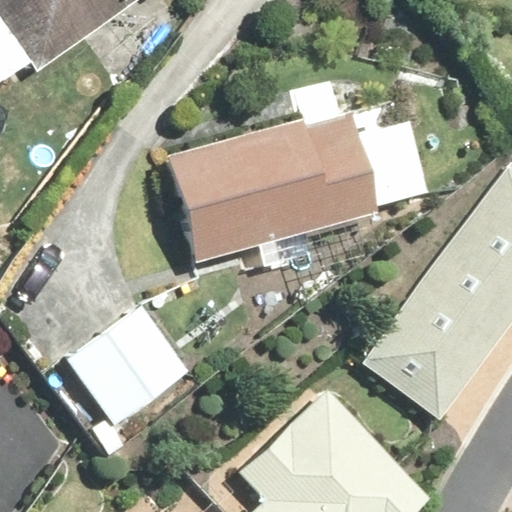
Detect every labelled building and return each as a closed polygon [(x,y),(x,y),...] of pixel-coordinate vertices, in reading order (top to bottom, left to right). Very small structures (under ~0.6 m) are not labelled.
[(0,0),(0,71),(19,58),(31,76),(139,0),(0,0)] [(162,157),(192,266),(374,217),(347,118),(303,130),(300,120),(162,157)] [(511,171),(498,163),(358,371),(457,437),(511,354),(511,171)] [(129,303),(59,355),(105,417),(175,366),(129,303)] [(411,511),(436,488),(325,373),(226,467),(254,496),(237,511),(411,511)]
